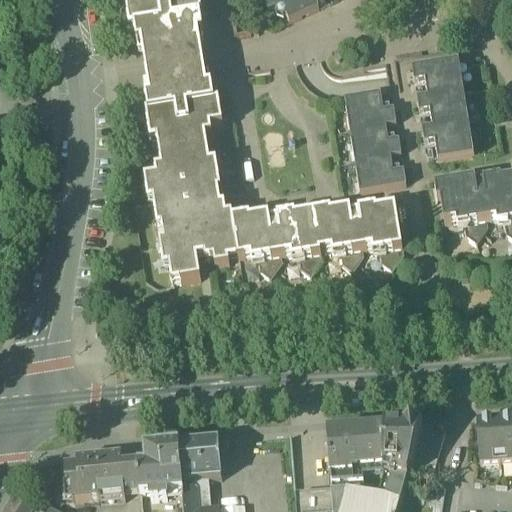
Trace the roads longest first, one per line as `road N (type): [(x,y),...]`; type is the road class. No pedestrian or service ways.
road 1 (secondary): [(511,377),(18,419)]
road 2 (residential): [(18,419),(81,177),(79,104)]
road 3 (residential): [(230,61),(271,57),(362,23)]
road 4 (residential): [(111,82),(135,91),(216,77),(230,61)]
road 5 (residential): [(230,61),(213,53),(131,66),(111,82)]
